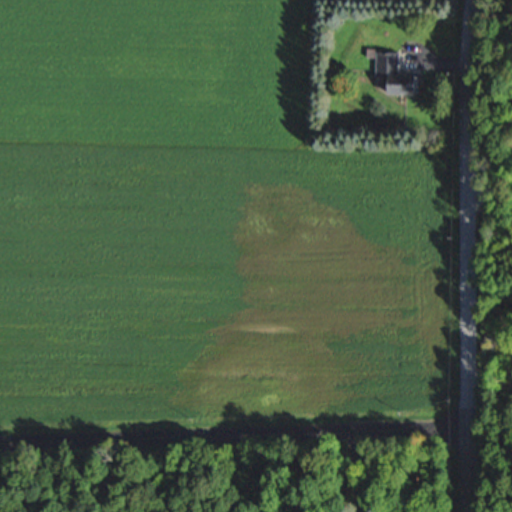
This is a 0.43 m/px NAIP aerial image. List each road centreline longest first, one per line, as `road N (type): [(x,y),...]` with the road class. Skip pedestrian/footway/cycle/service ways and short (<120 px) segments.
road 1 (tertiary): [(469,511),(475,0)]
road 2 (residential): [(469,431),(0,444)]
